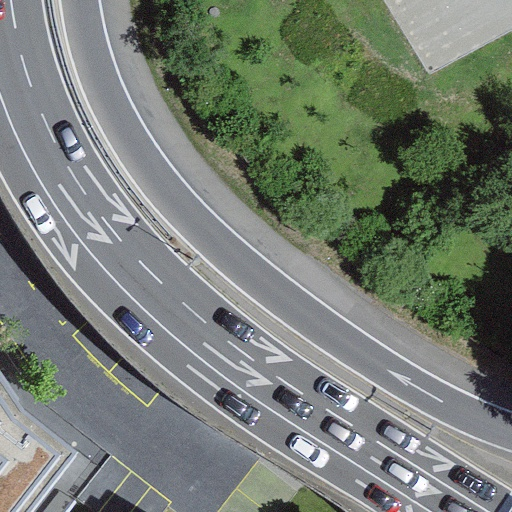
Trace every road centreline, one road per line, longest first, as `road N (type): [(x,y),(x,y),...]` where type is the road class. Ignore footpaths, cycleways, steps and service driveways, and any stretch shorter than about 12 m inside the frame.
road 1 (motorway): [(511,431),(419,389),(335,338),(201,231),(160,186),(111,107),(79,0)]
road 2 (motorway): [(0,21),(37,143),(129,273),(206,344),(404,473)]
